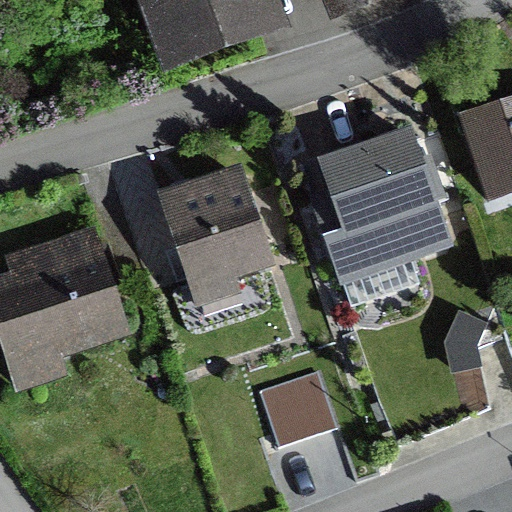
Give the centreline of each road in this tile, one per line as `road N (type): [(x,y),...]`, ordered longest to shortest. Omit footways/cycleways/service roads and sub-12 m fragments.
road 1 (residential): [(0,164),(358,57),(483,0)]
road 2 (residential): [(511,445),(348,511)]
